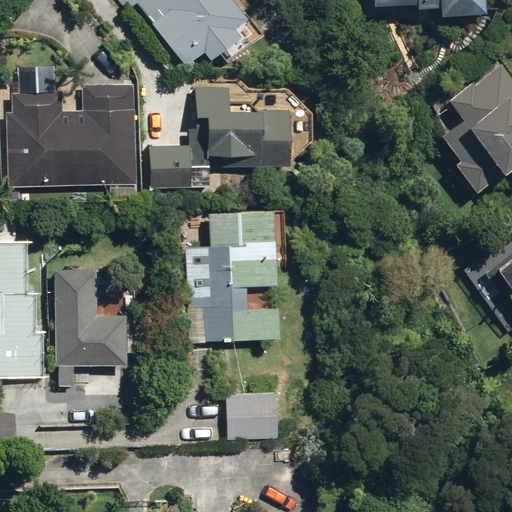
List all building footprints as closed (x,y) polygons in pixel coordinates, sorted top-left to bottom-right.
[(138,0),(143,0),(193,60),(211,45),(218,54),(250,28),(243,19),(258,8),(251,0),(127,0),(132,5),(138,0)] [(448,8),(490,8),(490,0),(424,0),(425,1),(448,1),(448,8)] [(462,158),(483,186),(511,164),(511,67),(506,60),(483,77),(481,74),(456,93),(471,112),(449,129),(467,153),(462,158)] [(8,108),(11,183),(142,177),(138,78),(87,80),(88,106),(66,107),(66,88),(14,90),(15,108),(8,108)] [(222,165),(290,166),(291,110),(229,111),(229,88),(197,87),(198,129),(191,129),(191,146),(151,146),(151,186),(209,187),(209,155),(222,154),(222,165)] [(186,308),(202,309),(203,340),(282,338),(281,308),(249,309),(248,286),(278,285),(275,211),(211,213),(211,246),(186,246),(186,308)] [(0,372),(46,372),(45,318),(40,318),(39,287),(31,287),(30,233),(0,233),(0,372)] [(511,250),(490,266),(511,298),(511,250)] [(62,361),(62,381),(78,381),(78,360),(134,359),(133,309),(102,309),(102,264),(59,264),(60,361),(62,361)] [(230,390),(231,436),(282,434),(281,390),(230,390)]
